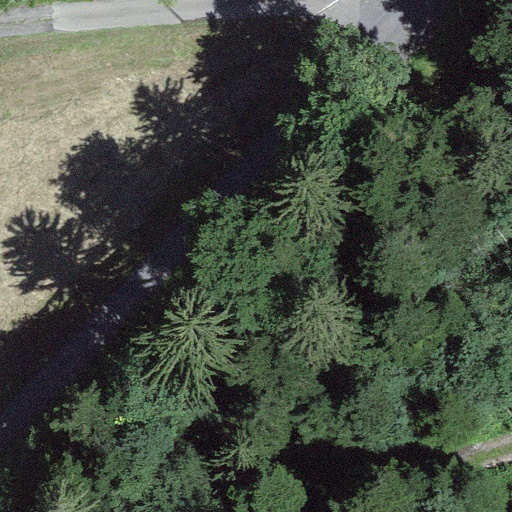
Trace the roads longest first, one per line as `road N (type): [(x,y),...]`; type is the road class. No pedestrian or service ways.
road 1 (track): [(0,438),(414,0)]
road 2 (track): [(0,27),(324,1),(392,23)]
road 3 (track): [(382,511),(511,461)]
